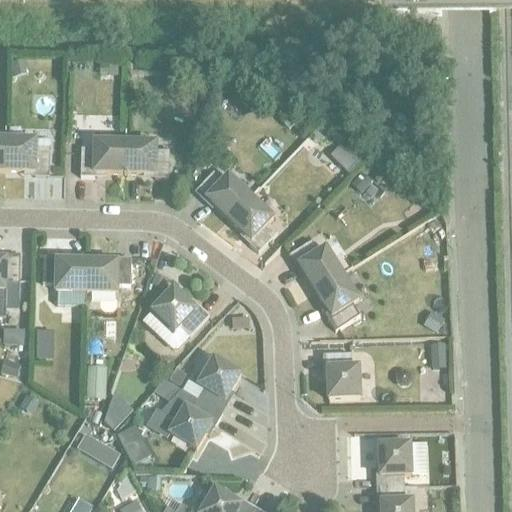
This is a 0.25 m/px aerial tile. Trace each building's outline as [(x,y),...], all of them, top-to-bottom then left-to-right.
[(22,64),(9,68),(14,82),(28,78),(22,64)] [(100,67),(100,79),(117,80),(118,67),(100,67)] [(289,116),(280,124),(289,134),(298,125),(289,116)] [(7,143),(6,177),(25,177),(25,180),(49,180),(50,144),(7,143)] [(125,180),(126,146),(94,145),(93,154),(82,154),(81,181),(105,182),(106,180),(125,180)] [(126,146),(125,180),(144,180),(144,183),(169,184),(169,156),(158,156),(159,147),(126,146)] [(342,149),(331,161),(348,178),(360,166),(367,158),(357,149),(350,156),(342,149)] [(207,153),(199,162),(209,172),(218,163),(207,153)] [(363,177),(352,189),(361,197),(371,186),(363,177)] [(229,226),(253,200),(229,178),(222,185),(214,178),(196,197),(213,214),(214,212),(229,226)] [(253,200),(229,226),(243,239),(241,241),(258,257),(278,238),(270,230),(276,223),(253,200)] [(314,295),(344,278),(327,250),(319,255),(312,246),(290,260),(303,281),(304,280),(314,295)] [(0,322),(6,323),(6,312),(19,313),(20,260),(0,259),(0,322)] [(86,298),(87,264),(60,263),(60,261),(44,260),(43,288),(55,288),(55,297),(58,297),(57,309),(86,309),(86,298)] [(87,264),(86,298),(119,299),(120,290),(131,290),(131,263),(110,262),(110,264),(87,264)] [(344,278),(314,295),(325,312),(323,314),(336,335),(360,320),(354,310),(361,305),(344,278)] [(151,317),(143,325),(173,354),(178,354),(209,320),(192,305),(191,307),(174,290),(150,315),(151,317)] [(431,317),(423,332),(438,339),(445,324),(431,317)] [(250,323),(232,323),(232,333),(250,332),(250,323)] [(4,334),(4,349),(25,350),(26,335),(4,334)] [(53,336),(38,336),(37,361),(53,361),(53,336)] [(445,348),(432,349),(433,372),(446,371),(445,348)] [(352,358),(323,359),(324,373),(328,373),(328,383),(329,404),(360,402),(359,371),(352,371),(352,358)] [(198,404),(223,418),(235,398),(233,396),(243,378),(214,360),(198,389),(197,391),(204,395),(198,404)] [(5,365),(1,377),(18,382),(21,369),(5,365)] [(88,371),(87,403),(105,403),(106,372),(88,371)] [(176,374),(169,385),(180,391),(187,380),(176,374)] [(401,374),(395,379),(395,386),(401,390),(408,390),(412,385),(412,379),(407,374),(401,374)] [(182,395),(198,404),(204,395),(197,391),(198,389),(189,383),(182,395)] [(198,404),(182,395),(165,385),(154,397),(171,407),(162,417),(157,414),(147,431),(167,443),(169,440),(197,456),(208,438),(210,440),(223,418),(198,404)] [(27,399),(20,411),(33,419),(40,407),(27,399)] [(119,403),(109,414),(122,427),(132,415),(119,403)] [(86,438),(77,453),(112,474),(121,459),(86,438)] [(135,443),(121,451),(127,463),(141,456),(135,443)] [(449,445),(440,445),(441,459),(450,458),(449,445)] [(377,493),(405,492),(405,480),(412,480),(410,448),(379,449),(380,470),(380,480),(376,480),(377,493)] [(141,481),(140,487),(148,487),(147,497),(161,498),(161,482),(141,481)] [(405,492),(377,493),(377,511),(414,511),(414,503),(405,503),(405,492)] [(254,511),(243,505),(241,509),(232,503),(215,493),(203,511),(254,511)] [(81,503),(75,511),(94,511),(95,511),(81,503)]
